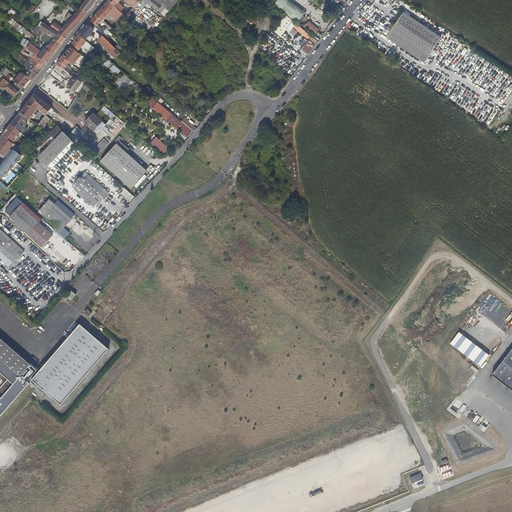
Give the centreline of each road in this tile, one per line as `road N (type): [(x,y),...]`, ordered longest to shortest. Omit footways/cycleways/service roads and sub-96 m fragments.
road 1 (track): [(374,0),(407,9),(511,77)]
road 2 (unclassified): [(102,0),(9,114)]
road 3 (unclassified): [(356,0),(276,102)]
